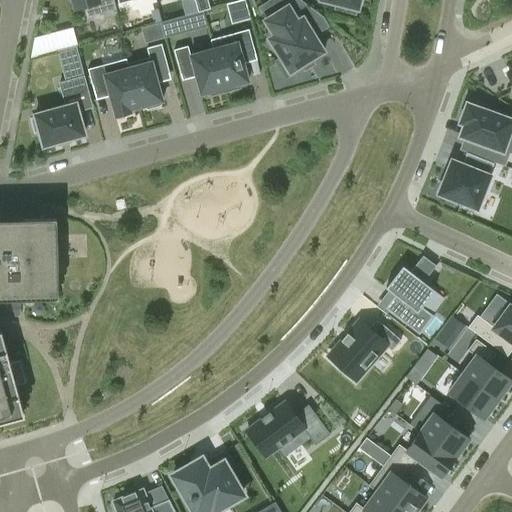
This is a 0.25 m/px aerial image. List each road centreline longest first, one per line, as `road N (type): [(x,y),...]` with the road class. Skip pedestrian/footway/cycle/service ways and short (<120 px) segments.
road 1 (residential): [(383,92),(288,251),(205,352),(146,397),(52,442)]
road 2 (residential): [(65,483),(188,427),(292,348),(391,210)]
road 3 (residential): [(0,197),(261,133),(383,92)]
road 4 (residential): [(391,210),(447,62)]
road 5 (residential): [(511,267),(391,210)]
